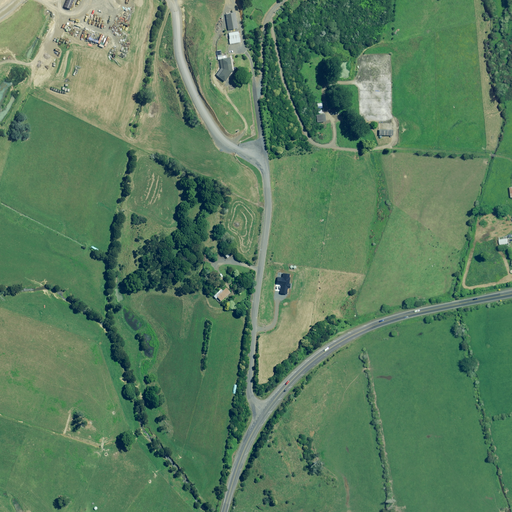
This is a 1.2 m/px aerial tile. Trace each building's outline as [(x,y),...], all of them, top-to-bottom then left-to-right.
[(233,27),(234,32),(228,33),(229,39),(228,39),(229,44),(240,42),(238,31),(236,32),(235,27),(233,27)] [(221,59),(226,58),(225,56),(221,56),(221,54),(220,51),(216,51),(217,60),(221,59)] [(226,58),(221,59),(223,69),(217,77),(224,81),(231,71),(229,58),(226,58)] [(325,121),(325,114),(317,115),(317,122),(325,121)] [(230,293),(225,288),(222,291),(221,289),(213,296),(215,299),(216,297),(220,301),(230,293)]
